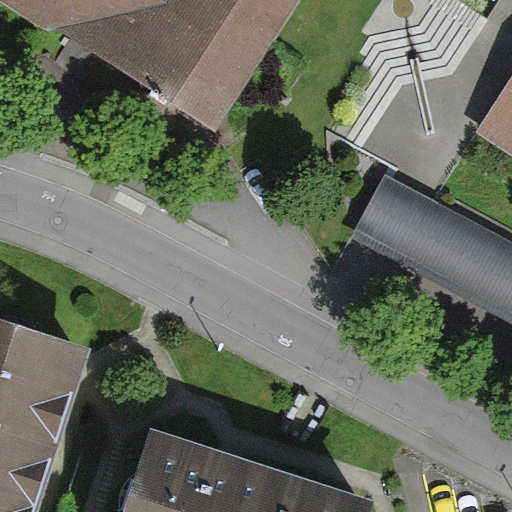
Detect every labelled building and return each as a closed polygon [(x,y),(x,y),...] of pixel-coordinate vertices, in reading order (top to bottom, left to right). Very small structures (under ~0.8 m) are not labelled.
[(24,0),(227,130),(311,0),(24,0)] [(511,110),(497,136),(511,145),(511,110)] [(511,244),(380,191),(355,252),(511,315),(511,244)] [(0,511),(29,511),(82,354),(0,326),(0,511)] [(373,511),(375,509),(151,441),(129,511),(373,511)]
